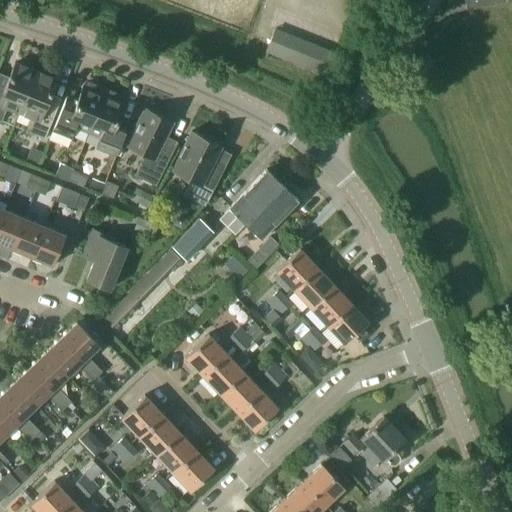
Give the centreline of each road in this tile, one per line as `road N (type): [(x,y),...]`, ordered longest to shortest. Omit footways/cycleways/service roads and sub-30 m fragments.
road 1 (tertiary): [(431,351),(364,202),(328,154),(237,102),(0,14)]
road 2 (residential): [(431,351),(345,384),(251,471)]
road 3 (track): [(328,154),(433,0)]
road 4 (tertiary): [(497,511),(431,351)]
road 5 (residential): [(251,471),(148,364)]
